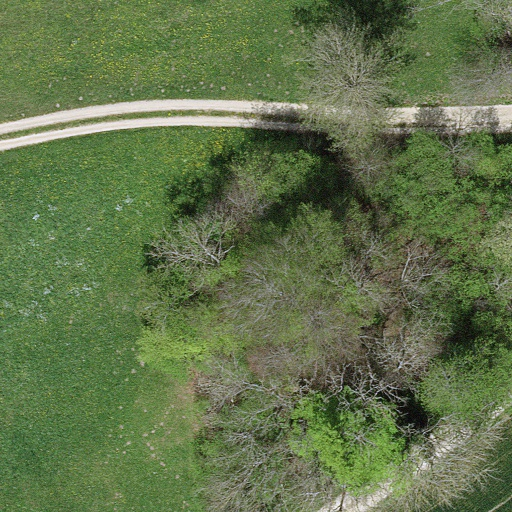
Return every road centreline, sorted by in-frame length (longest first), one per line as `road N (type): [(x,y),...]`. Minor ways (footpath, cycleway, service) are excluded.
road 1 (track): [(0,141),(237,117),(511,120)]
road 2 (track): [(350,511),(511,394)]
